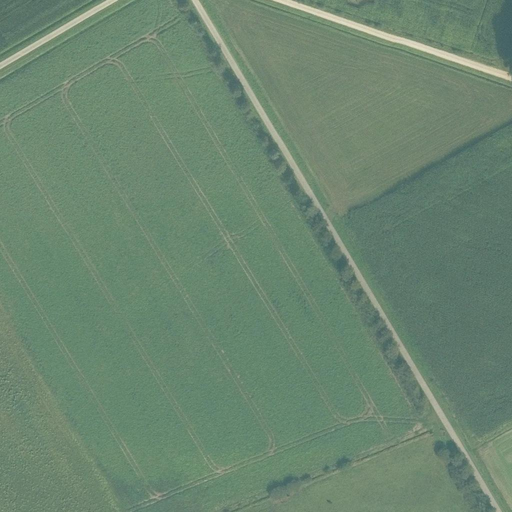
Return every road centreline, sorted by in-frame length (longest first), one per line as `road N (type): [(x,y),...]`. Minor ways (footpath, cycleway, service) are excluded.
road 1 (unclassified): [(497,511),(194,0)]
road 2 (track): [(280,0),(511,78)]
road 3 (unclassified): [(0,67),(113,0)]
